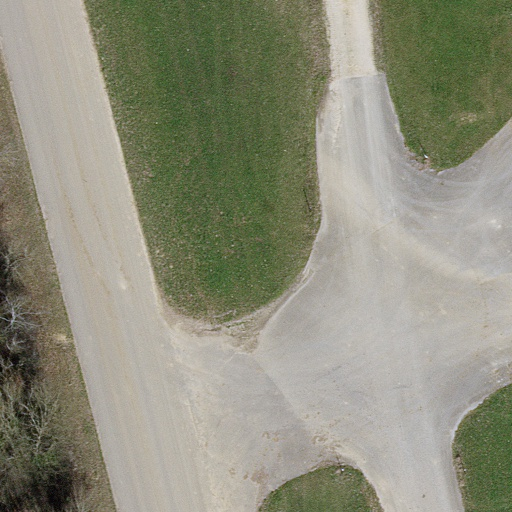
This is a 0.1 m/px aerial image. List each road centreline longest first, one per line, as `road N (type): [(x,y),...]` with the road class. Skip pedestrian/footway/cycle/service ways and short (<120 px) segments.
road 1 (track): [(343,0),(381,329),(432,511)]
road 2 (track): [(153,464),(381,329),(511,176)]
road 3 (track): [(511,321),(381,329)]
